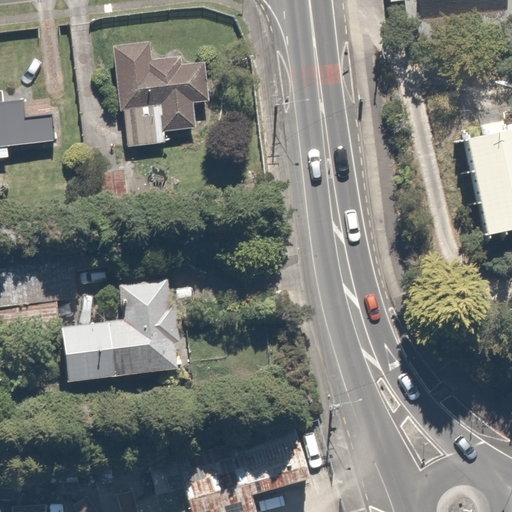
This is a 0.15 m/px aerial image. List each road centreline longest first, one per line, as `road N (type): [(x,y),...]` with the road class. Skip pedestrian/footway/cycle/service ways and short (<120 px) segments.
road 1 (secondary): [(314,0),(356,269),(379,354)]
road 2 (secondary): [(414,511),(379,354)]
road 3 (secondary): [(379,354),(477,480)]
